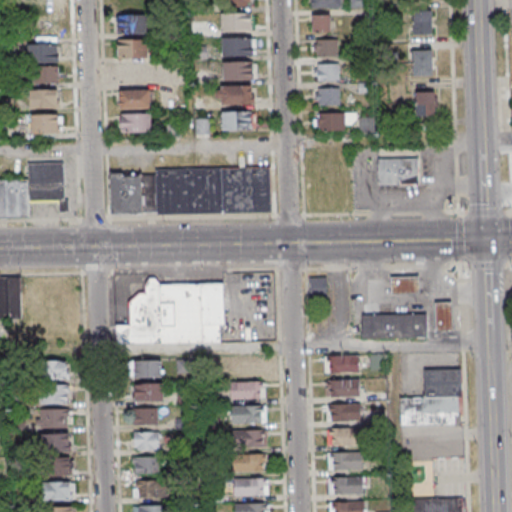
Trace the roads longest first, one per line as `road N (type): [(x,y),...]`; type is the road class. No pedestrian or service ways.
road 1 (residential): [(301,511),(282,0)]
road 2 (residential): [(105,511),(88,0)]
road 3 (tertiary): [(496,511),(480,0)]
road 4 (tertiary): [(511,237),(0,248)]
